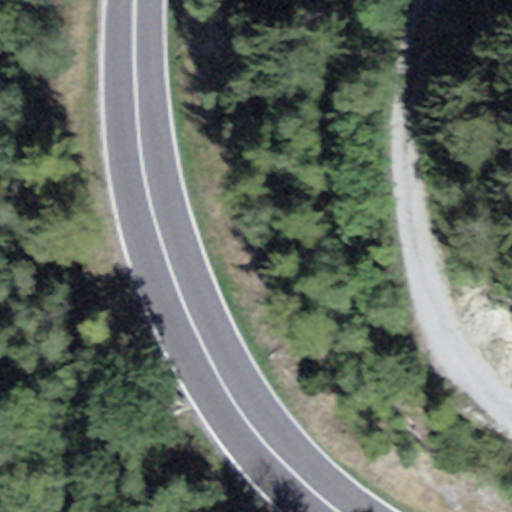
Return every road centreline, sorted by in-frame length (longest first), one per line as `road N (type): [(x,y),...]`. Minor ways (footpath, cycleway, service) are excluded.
road 1 (tertiary): [(140,0),(142,126),(170,258),(203,341),(313,489),(345,511)]
road 2 (track): [(511,403),(454,342),(415,159),(432,0)]
